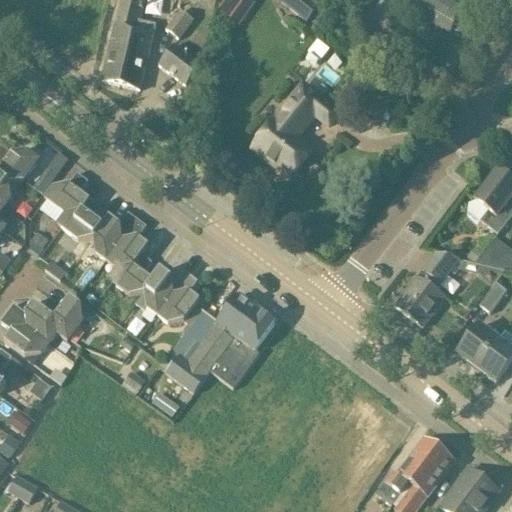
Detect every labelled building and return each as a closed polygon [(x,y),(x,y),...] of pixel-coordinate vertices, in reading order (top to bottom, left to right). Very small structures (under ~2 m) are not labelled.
[(140,94),(156,28),(140,24),(145,0),(122,0),(102,85),(140,94)] [(248,9),(236,0),(228,0),(220,11),(236,23),(248,9)] [(284,0),(281,5),(308,25),(324,4),(317,0),(284,0)] [(500,0),(409,0),(404,10),(450,35),(452,30),(464,36),(476,14),(479,16),(482,9),(494,16),(500,0)] [(180,43),(194,24),(181,14),(166,33),(180,43)] [(159,70),(186,90),(203,68),(176,48),(159,70)] [(303,88),(253,151),(290,180),(312,152),(297,140),(316,117),(330,129),(340,117),(303,88)] [(0,164),(4,168),(0,173),(0,178),(18,193),(17,185),(23,184),(39,162),(28,154),(12,156),(0,148),(0,147),(0,164)] [(511,183),(499,174),(476,204),(489,213),(480,224),(498,238),(511,220),(511,204),(510,203),(511,199),(511,183)] [(53,190),(45,202),(66,217),(81,215),(89,203),(80,196),(89,185),(77,176),(68,188),(53,190)] [(0,212),(2,214),(11,201),(11,198),(18,197),(18,193),(0,178),(0,212)] [(42,181),(34,192),(43,199),(51,188),(54,185),(45,178),(42,181)] [(90,202),(89,203),(81,215),(66,217),(58,228),(79,244),(93,242),(102,229),(92,222),(101,210),(90,202)] [(109,219),(102,229),(93,242),(95,256),(106,264),(137,223),(128,216),(120,227),(109,219)] [(138,241),(146,229),(137,223),(106,264),(117,272),(133,271),(142,258),(149,249),(138,241)] [(44,253),(50,244),(38,236),(32,244),(44,253)] [(482,266),(503,274),(506,264),(511,266),(511,251),(489,244),(482,266)] [(11,263),(1,256),(0,258),(0,271),(3,274),(11,263)] [(396,310),(423,331),(445,301),(436,294),(451,273),(456,277),(465,264),(459,263),(436,257),(423,274),(418,281),(396,310)] [(117,272),(109,283),(130,298),(144,296),(153,284),(144,277),(152,266),(142,258),(133,271),(117,272)] [(144,296),(146,311),(157,319),(189,278),(180,271),(171,282),(160,274),(153,284),(144,296)] [(182,337),(185,339),(203,315),(196,310),(200,304),(189,296),(198,284),(189,278),(157,319),(168,327),(184,325),(189,328),(182,337)] [(472,312),(489,288),(477,280),(460,304),(472,312)] [(491,317),(508,295),(497,287),(480,309),(491,317)] [(96,308),(99,303),(90,297),(87,301),(96,308)] [(50,301),(42,312),(55,321),(57,337),(68,345),(83,324),(81,309),(69,300),(62,310),(50,301)] [(203,315),(185,339),(160,373),(166,377),(176,385),(194,398),(203,387),(211,376),(210,376),(256,314),(237,300),(218,326),(209,319),(203,315)] [(26,316),(14,308),(7,316),(49,348),(57,337),(55,321),(42,312),(34,305),(26,316)] [(255,354),(275,328),(256,314),(210,376),(211,376),(227,388),(233,393),(260,357),(255,354)] [(1,325),(12,334),(4,345),(26,360),(41,359),(49,348),(7,316),(1,325)] [(475,373),(498,343),(479,328),(458,357),(473,368),(471,370),(475,373)] [(498,343),(475,373),(480,377),(481,375),(496,386),(511,364),(511,338),(505,333),(498,343)] [(121,348),(131,356),(136,349),(126,341),(121,348)] [(0,396),(6,388),(4,372),(12,361),(1,353),(0,354),(0,396)] [(146,385),(133,375),(124,387),(138,397),(146,385)] [(173,421),(181,410),(160,396),(153,407),(173,421)] [(32,426),(20,418),(13,428),(24,436),(32,426)] [(0,455),(10,462),(21,446),(10,439),(0,452),(0,455)] [(425,442),(398,477),(395,474),(378,497),(392,508),(409,487),(413,490),(428,471),(428,465),(438,452),(425,442)] [(419,511),(455,465),(438,452),(428,465),(428,471),(413,490),(409,487),(392,508),(393,509),(394,508),(397,511),(396,511),(419,511)] [(0,461),(0,481),(10,469),(0,461)] [(469,472),(440,511),(441,511),(485,511),(499,494),(469,472)] [(17,481),(9,496),(19,502),(28,487),(17,481)] [(29,508),(38,493),(28,487),(19,502),(29,508)]
